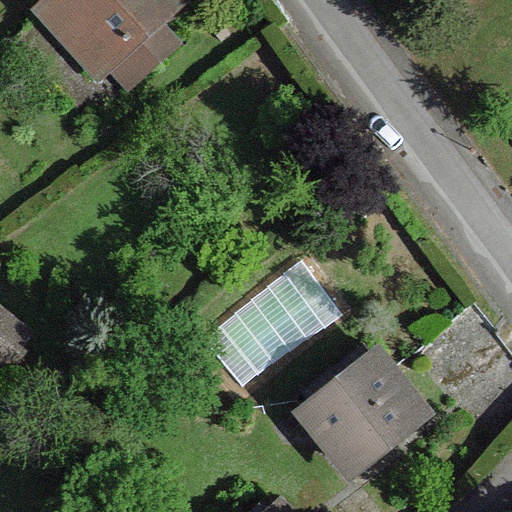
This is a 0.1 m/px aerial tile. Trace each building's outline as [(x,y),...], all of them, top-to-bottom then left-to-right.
[(111,66),(178,0),(62,0),(53,9),(111,66)] [(0,352),(13,365),(37,338),(0,302),(0,352)] [(314,402),(331,426),(399,373),(381,350),(314,402)] [(440,423),(399,373),(331,426),(373,480),(440,423)] [(297,511),(288,499),(271,511),(297,511)]
